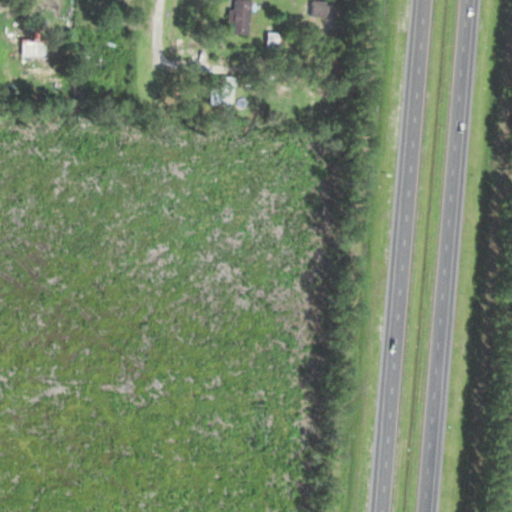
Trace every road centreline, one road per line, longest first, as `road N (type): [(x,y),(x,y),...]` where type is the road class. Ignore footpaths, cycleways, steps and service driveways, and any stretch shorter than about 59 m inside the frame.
road 1 (motorway): [(424,511),(466,0)]
road 2 (motorway): [(424,0),(383,511)]
